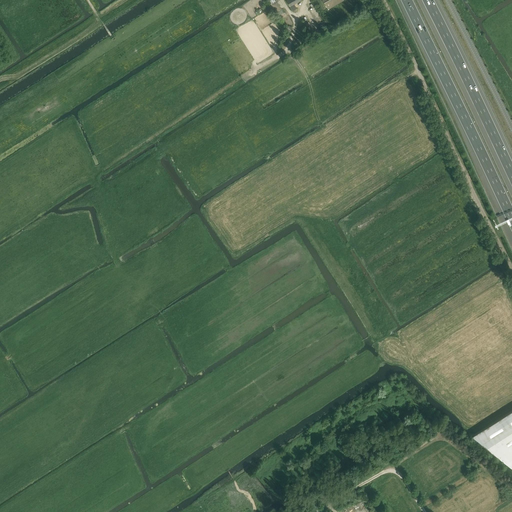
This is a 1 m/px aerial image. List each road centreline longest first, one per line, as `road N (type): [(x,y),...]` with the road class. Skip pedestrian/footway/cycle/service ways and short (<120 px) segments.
road 1 (unclassified): [(511,269),(383,0)]
road 2 (motorway): [(406,0),(511,222)]
road 3 (motorway): [(511,175),(426,0)]
road 4 (unclassified): [(511,127),(447,0)]
